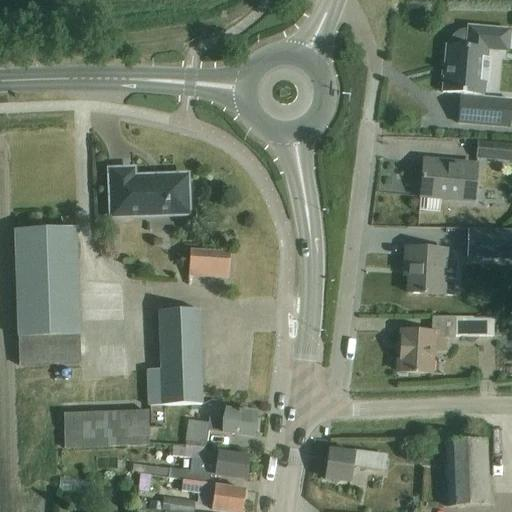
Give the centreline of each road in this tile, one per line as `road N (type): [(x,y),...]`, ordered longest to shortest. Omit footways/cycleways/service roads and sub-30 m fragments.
road 1 (residential): [(340,408),(373,61)]
road 2 (tertiary): [(304,406),(315,254),(299,132)]
road 3 (tertiary): [(0,79),(120,77),(253,88)]
road 4 (residential): [(340,408),(511,404)]
